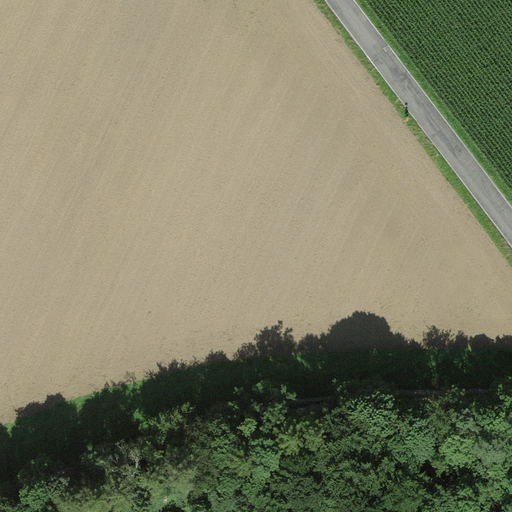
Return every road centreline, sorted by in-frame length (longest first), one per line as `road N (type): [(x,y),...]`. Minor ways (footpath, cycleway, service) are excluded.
road 1 (track): [(0,500),(220,423),(329,401),(511,392)]
road 2 (unclassified): [(511,229),(342,0)]
